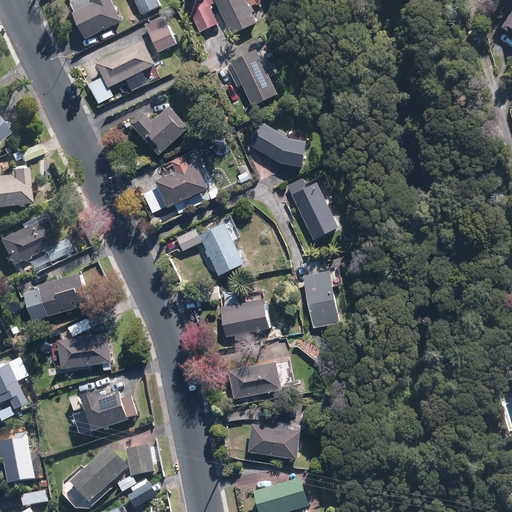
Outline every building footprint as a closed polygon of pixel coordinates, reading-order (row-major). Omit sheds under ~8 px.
[(124,20),(114,0),(77,0),(71,4),(87,38),(124,20)] [(162,6),(158,0),(135,0),(143,15),(162,6)] [(220,24),(212,5),(216,3),(214,0),(191,0),(187,2),(200,32),(220,24)] [(248,0),(216,0),(233,36),(260,24),(248,0)] [(168,15),(148,23),(159,52),(180,44),(168,15)] [(146,40),(99,62),(111,87),(158,65),(146,40)] [(239,86),(244,84),(255,106),(282,93),(261,50),(229,65),(239,86)] [(157,122),(147,110),(133,123),(160,155),(193,128),(175,107),(157,122)] [(266,122),(252,144),(284,164),(306,168),(311,141),(308,141),(310,131),(291,127),(288,135),(266,122)] [(22,158),(23,161),(43,154),(38,143),(11,154),(14,161),(22,158)] [(155,214),(176,204),(181,214),(191,209),(187,199),(212,187),(201,162),(193,165),(188,155),(175,161),(180,171),(161,181),(163,186),(146,194),(155,214)] [(0,206),(30,205),(28,167),(8,168),(8,173),(0,173),(0,206)] [(343,198),(332,175),(309,187),(304,177),(288,185),(315,239),(343,226),(332,203),(343,198)] [(0,236),(0,241),(2,247),(0,248),(0,251),(6,266),(10,264),(60,242),(46,211),(21,222),(23,226),(0,236)] [(201,234),(205,241),(208,249),(206,250),(210,258),(212,257),(221,275),(247,263),(228,221),(201,234)] [(205,241),(201,234),(199,228),(178,237),(184,251),(205,241)] [(68,240),(35,254),(40,267),(73,253),(68,240)] [(343,268),(333,270),(305,275),(314,323),(307,318),(304,321),(285,325),(289,348),(299,346),(324,366),(341,345),(319,327),(342,323),(336,286),(345,284),(343,268)] [(42,287),(52,315),(94,301),(84,272),(42,287)] [(52,315),(42,287),(27,292),(37,320),(52,315)] [(227,336),(236,334),(237,339),(254,336),(253,331),(275,327),(269,297),(222,306),(227,336)] [(70,327),(74,336),(95,326),(91,317),(70,327)] [(60,339),(61,346),(52,347),(54,365),(62,364),(63,368),(113,363),(111,334),(60,339)] [(292,360),(281,362),(280,360),(231,369),(236,398),(286,389),(285,384),(296,382),(292,360)] [(0,363),(0,400),(6,397),(12,408),(25,401),(3,362),(0,363)] [(82,398),(87,411),(75,415),(82,434),(87,432),(89,437),(112,429),(111,427),(131,420),(130,418),(138,415),(131,397),(124,399),(120,390),(105,395),(103,390),(82,398)] [(9,405),(0,409),(0,419),(12,414),(9,405)] [(304,427),(255,422),(251,451),(301,457),(304,427)] [(29,437),(4,442),(11,483),(43,478),(38,451),(32,452),(29,437)] [(152,446),(129,449),(132,475),(156,472),(152,446)] [(115,487),(113,485),(131,468),(113,448),(93,466),(91,464),(86,468),(84,466),(65,481),(66,496),(78,509),(93,506),(115,487)] [(0,484),(10,476),(0,464),(0,484)] [(150,478),(138,484),(134,476),(119,483),(123,492),(131,487),(135,493),(130,496),(137,509),(160,497),(150,478)] [(306,480),(256,494),(261,511),(299,511),(313,508),(306,480)] [(22,494),(23,506),(49,503),(48,492),(22,494)]
